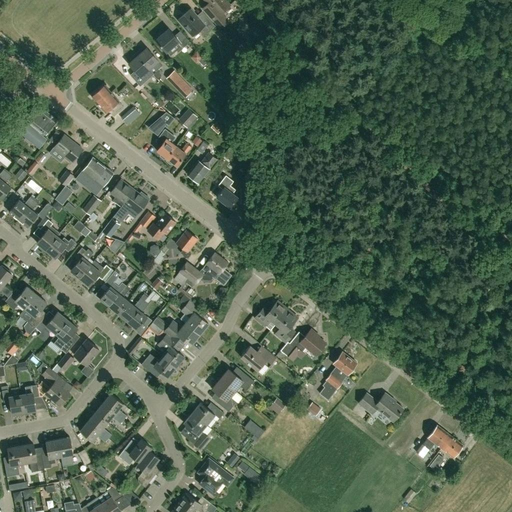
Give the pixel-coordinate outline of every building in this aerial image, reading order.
[(220,27),(228,20),(221,12),(230,4),(226,0),(205,0),(208,3),(203,8),(220,27)] [(192,35),(198,30),(203,36),(215,26),(202,11),(197,16),(191,9),(178,20),(192,35)] [(179,51),(190,42),(180,31),(175,35),(169,28),(156,40),(166,52),(174,44),(179,51)] [(158,60),(147,47),(144,50),(142,48),(136,53),(153,73),(157,78),(161,75),(157,70),(161,66),(157,61),(158,60)] [(139,84),(149,76),(153,73),(136,53),(131,57),(133,60),(129,63),(135,70),(131,74),(139,84)] [(174,72),(167,79),(185,97),(192,90),(174,72)] [(143,82),(146,89),(157,84),(154,77),(143,82)] [(98,90),(91,96),(105,112),(108,110),(113,115),(123,107),(104,84),(98,90)] [(38,105),(25,121),(20,117),(12,126),(26,137),(25,139),(30,143),(32,142),(39,148),(47,138),(44,136),(57,119),(38,105)] [(121,117),(128,125),(140,114),(133,106),(121,117)] [(178,120),(187,128),(197,117),(188,109),(178,120)] [(160,118),(151,126),(159,132),(166,122),(160,118)] [(176,146),(171,142),(175,137),(165,130),(156,141),(161,144),(157,150),(161,153),(160,155),(164,158),(167,158),(176,146)] [(8,142),(0,134),(0,144),(3,148),(8,142)] [(54,147),(73,161),(82,149),(64,134),(54,147)] [(203,141),(197,149),(202,154),(209,145),(203,141)] [(181,149),(176,146),(167,158),(177,166),(186,153),(191,146),(186,143),(181,149)] [(208,152),(201,161),(198,160),(187,174),(198,183),(217,159),(208,152)] [(76,178),(96,194),(113,173),(93,157),(76,178)] [(0,181),(9,171),(4,168),(0,173),(0,181)] [(67,170),(59,180),(66,186),(74,175),(67,170)] [(12,175),(9,171),(0,181),(0,198),(1,200),(11,187),(6,182),(12,175)] [(238,197),(233,193),(236,189),(230,185),(233,181),(226,175),(218,185),(222,188),(216,197),(230,207),(238,197)] [(121,207),(135,190),(121,179),(111,192),(116,196),(113,200),(121,207)] [(140,194),(135,190),(121,207),(115,215),(122,220),(128,212),(135,217),(150,199),(141,192),(140,194)] [(90,215),(101,200),(94,195),(82,209),(90,215)] [(18,219),(34,199),(30,196),(25,203),(19,199),(9,211),(18,219)] [(38,214),(32,210),(38,203),(34,199),(18,219),(27,227),(38,215),(42,219),(53,206),(48,202),(38,214)] [(148,210),(139,222),(147,228),(156,217),(148,210)] [(164,232),(166,234),(176,222),(165,213),(156,224),(153,222),(147,230),(158,238),(161,234),(164,232)] [(93,231),(105,222),(100,215),(88,224),(93,231)] [(110,237),(119,224),(112,218),(102,231),(110,237)] [(60,233),(51,226),(53,223),(48,219),(36,234),(40,237),(36,242),(46,250),(57,236),(60,233)] [(184,248),(181,252),(188,257),(191,253),(188,251),(198,238),(186,229),(176,242),(184,248)] [(71,238),(68,241),(64,237),(62,240),(57,236),(46,250),(55,258),(63,247),(68,251),(76,242),(71,238)] [(108,246),(100,247),(102,257),(109,256),(108,246)] [(87,260),(89,257),(93,252),(88,248),(87,250),(82,247),(74,256),(79,260),(71,270),(80,278),(92,264),(91,264),(87,260)] [(153,261),(158,265),(164,258),(163,257),(165,254),(161,251),(153,261)] [(215,251),(203,268),(215,278),(228,261),(215,251)] [(102,279),(111,268),(106,264),(104,267),(95,260),(91,264),(92,264),(80,278),(89,285),(98,275),(102,279)] [(182,284),(195,268),(187,262),(174,278),(182,284)] [(0,288),(12,274),(1,265),(0,266),(0,288)] [(202,274),(195,268),(182,284),(182,285),(185,281),(192,287),(202,274)] [(150,279),(162,290),(169,283),(157,272),(150,279)] [(109,306),(126,285),(122,282),(119,286),(113,282),(110,285),(109,287),(100,298),(109,306)] [(26,308),(37,294),(27,285),(21,292),(15,288),(4,301),(14,309),(19,303),(26,308)] [(129,301),(123,296),(130,288),(126,285),(109,306),(118,313),(129,301)] [(224,298),(231,292),(228,288),(221,293),(224,298)] [(149,303),(148,303),(156,293),(153,291),(145,301),(145,300),(128,321),(137,329),(143,321),(147,325),(151,319),(142,312),(149,303)] [(47,302),(37,294),(26,308),(31,313),(26,319),(35,327),(49,310),(48,310),(46,313),(41,309),(47,302)] [(128,321),(145,300),(141,297),(134,305),(129,301),(118,313),(128,321)] [(190,317),(186,321),(200,333),(209,323),(201,317),(205,312),(190,300),(181,310),(190,317)] [(271,329),(288,308),(278,300),(269,310),(264,306),(255,317),(271,329)] [(298,317),(288,308),(271,329),(276,323),(281,327),(275,334),(285,342),(295,331),(290,327),(298,317)] [(57,334),(68,320),(58,311),(55,315),(49,310),(35,327),(41,332),(44,328),(49,332),(51,329),(57,334)] [(78,328),(68,320),(57,334),(60,336),(54,343),(66,352),(67,353),(67,352),(80,336),(75,332),(78,328)] [(200,333),(186,321),(181,328),(173,321),(165,330),(168,333),(183,346),(187,341),(191,345),(200,333)] [(31,339),(35,335),(25,325),(21,328),(31,339)] [(299,331),(290,342),(288,341),(280,349),(288,356),(296,346),(303,351),(306,346),(316,354),(326,342),(316,334),(317,333),(311,328),(305,335),(299,331)] [(179,351),(183,346),(168,333),(159,343),(167,349),(162,355),(176,366),(184,356),(179,351)] [(99,349),(87,339),(74,354),(86,365),(99,349)] [(136,350),(140,354),(149,345),(145,340),(136,350)] [(139,345),(135,342),(127,351),(131,354),(139,345)] [(241,356),(258,370),(264,363),(268,367),(276,357),(261,345),(257,351),(250,345),(241,356)] [(319,392),(328,399),(357,362),(343,351),(334,363),(337,365),(326,379),(323,384),(324,386),(319,392)] [(75,359),(67,352),(67,353),(66,352),(57,363),(65,370),(75,359)] [(176,366),(162,355),(158,360),(150,353),(142,364),(157,376),(162,371),(167,376),(176,366)] [(67,382),(52,369),(53,369),(44,361),(43,362),(48,366),(42,374),(53,383),(45,392),(60,404),(69,392),(63,387),(67,382)] [(228,368),(220,378),(235,390),(240,385),(246,390),(254,380),(238,367),(233,372),(228,368)] [(243,397),(235,390),(220,378),(212,388),(217,392),(212,397),(229,411),(237,401),(238,402),(243,397)] [(36,384),(31,385),(26,386),(27,393),(21,394),(24,412),(36,410),(33,397),(39,395),(38,388),(36,384)] [(24,412),(21,394),(9,396),(7,385),(1,386),(4,402),(10,401),(12,414),(24,412)] [(371,413),(376,408),(393,421),(403,407),(392,399),(393,398),(385,392),(378,401),(366,392),(358,403),(371,413)] [(111,393),(103,402),(124,419),(126,422),(130,418),(127,415),(119,409),(123,403),(111,393)] [(321,408),(312,401),(307,408),(316,415),(321,408)] [(124,419),(103,402),(95,411),(108,422),(112,416),(120,423),(124,419)] [(200,402),(192,412),(207,423),(212,417),(215,420),(217,420),(219,418),(220,418),(224,412),(212,402),(207,407),(200,402)] [(103,427),(108,422),(95,411),(88,421),(108,438),(112,434),(103,427)] [(201,431),(203,428),(207,423),(192,412),(184,422),(191,428),(184,435),(194,443),(193,444),(200,449),(202,446),(210,437),(201,431)] [(108,438),(88,421),(80,430),(92,441),(97,435),(105,441),(108,438)] [(434,442),(440,447),(441,448),(451,435),(437,424),(425,440),(419,435),(410,447),(411,448),(399,463),(411,472),(434,442)] [(463,444),(451,435),(441,448),(453,457),(463,444)] [(70,436),(58,439),(61,456),(73,454),(70,436)] [(139,461),(151,447),(141,439),(139,442),(133,437),(119,456),(130,464),(135,458),(139,461)] [(61,456),(58,439),(46,441),(48,450),(40,452),(43,469),(44,469),(44,468),(51,467),(51,463),(55,462),(54,457),(61,456)] [(43,469),(40,452),(35,453),(33,443),(21,445),(24,462),(30,461),(32,471),(43,469)] [(24,462),(21,445),(8,448),(9,456),(3,457),(7,476),(19,474),(18,464),(24,462)] [(151,447),(139,461),(136,464),(144,470),(140,475),(138,478),(138,482),(145,487),(148,482),(151,484),(158,475),(156,474),(162,466),(157,461),(159,458),(149,450),(151,447)] [(91,461),(84,449),(78,452),(85,465),(91,461)] [(434,460),(441,466),(445,461),(438,456),(434,460)] [(235,478),(222,468),(209,457),(198,472),(204,477),(199,483),(213,494),(222,482),(228,486),(235,478)] [(420,482),(427,473),(423,470),(416,479),(420,482)] [(112,496),(101,503),(107,511),(121,511),(122,511),(115,500),(123,495),(113,487),(108,490),(112,496)] [(121,503),(129,510),(140,498),(132,490),(121,503)] [(210,511),(212,511),(217,507),(202,495),(197,501),(187,492),(178,502),(191,511),(195,511),(198,509),(201,511),(203,511),(206,509),(210,511)] [(107,511),(101,503),(97,497),(81,508),(82,511),(107,511)] [(35,511),(33,499),(25,501),(26,511),(35,511)] [(191,511),(178,502),(170,511),(191,511)] [(82,511),(81,508),(79,503),(74,504),(75,508),(66,510),(66,511),(65,511),(82,511)]
